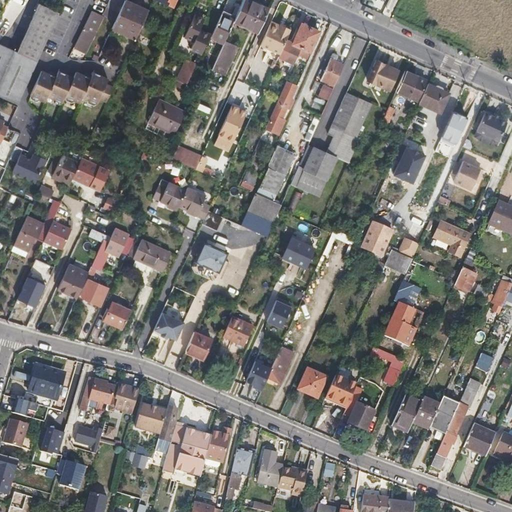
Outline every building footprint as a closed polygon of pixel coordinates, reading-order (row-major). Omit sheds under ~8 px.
[(65,0),(63,5),(76,11),(80,0),(65,0)] [(123,0),(110,0),(107,8),(119,13),(125,1),(123,0)] [(247,0),(243,0),(236,17),(234,22),(251,29),(261,7),(247,0)] [(115,21),(111,30),(135,41),(148,11),(125,1),(119,13),(115,21)] [(37,61),(38,61),(51,33),(57,20),(60,13),(39,4),(17,52),(0,44),(0,95),(17,103),(37,61)] [(269,10),(261,7),(251,29),(258,33),(269,10)] [(119,13),(107,8),(103,16),(115,21),(119,13)] [(91,11),(79,38),(88,42),(101,16),(91,11)] [(236,17),(224,11),(211,38),(224,44),(225,41),(234,22),(236,17)] [(194,16),(185,37),(195,42),(191,49),(202,54),(211,35),(200,30),(204,20),(194,16)] [(57,20),(51,33),(63,39),(69,25),(57,20)] [(272,22),(270,26),(280,31),(282,27),(272,22)] [(302,48),(311,28),(302,24),(296,37),(289,34),(283,49),(281,51),(280,54),(296,61),(298,56),(302,48)] [(262,43),(281,51),(283,49),(289,34),(291,31),(282,27),(280,31),(270,26),(262,43)] [(319,32),(311,28),(302,48),(310,52),(319,32)] [(224,44),(216,61),(226,66),(234,46),(225,41),(224,44)] [(376,58),(368,77),(390,87),(398,68),(376,58)] [(320,80),(334,86),(344,65),(330,59),(320,80)] [(196,65),(186,60),(174,85),(184,90),(196,65)] [(39,76),(33,73),(26,87),(33,90),(31,95),(31,96),(32,99),(37,101),(39,100),(40,99),(45,102),(48,96),(54,99),(53,100),(54,102),(59,104),(62,103),(62,102),(63,103),(65,97),(66,97),(66,100),(72,103),(74,102),(74,101),(80,103),(83,97),(88,100),(88,101),(89,103),(94,106),(96,105),(97,104),(108,80),(101,76),(102,74),(95,71),(94,73),(92,77),(85,73),(84,76),(76,72),(74,78),(66,75),(67,73),(60,69),(59,72),(57,75),(50,72),(49,74),(42,71),(39,76)] [(405,71),(396,91),(416,101),(426,81),(405,71)] [(297,86),(288,82),(267,129),(278,135),(285,120),(283,118),(297,86)] [(427,84),(419,103),(441,113),(449,94),(427,84)] [(333,89),(323,85),(319,95),(328,100),(333,89)] [(308,145),(299,166),(290,184),(319,197),(327,180),(337,157),(334,156),(344,133),(356,139),(371,104),(347,93),(328,134),(334,137),(327,153),(308,145)] [(452,95),(449,94),(441,113),(444,114),(452,95)] [(393,98),(383,120),(388,122),(394,109),(395,110),(399,101),(393,98)] [(159,100),(148,122),(175,135),(186,113),(159,100)] [(233,142),(246,114),(240,112),(241,109),(232,105),(218,135),(233,142)] [(498,118),(492,115),(484,112),(476,129),(498,139),(506,121),(498,118)] [(449,122),(428,167),(437,172),(441,164),(438,162),(449,139),(455,142),(463,122),(454,118),(451,123),(449,122)] [(0,142),(1,143),(9,126),(3,123),(4,121),(0,119),(0,142)] [(98,128),(94,136),(102,140),(106,132),(98,128)] [(476,129),(474,136),(496,145),(498,139),(476,129)] [(469,140),(466,139),(462,146),(470,150),(471,146),(469,140)] [(24,149),(16,146),(10,159),(17,163),(13,172),(36,183),(49,153),(37,147),(32,160),(21,155),(24,149)] [(178,146),(172,159),(196,170),(200,161),(202,157),(178,146)] [(279,146),(260,187),(276,194),(295,153),(279,146)] [(422,162),(397,151),(397,152),(391,165),(397,167),(391,181),(409,190),(422,162)] [(72,179),(96,190),(105,170),(81,159),(79,164),(61,156),(52,175),(70,183),(72,179)] [(206,164),(200,161),(196,170),(202,173),(206,164)] [(463,162),(454,182),(470,190),(480,170),(463,162)] [(241,187),(253,189),(257,173),(244,170),(241,187)] [(68,187),(70,183),(52,175),(51,179),(68,187)] [(160,185),(154,197),(169,204),(168,205),(178,210),(180,206),(187,191),(169,182),(167,188),(160,185)] [(38,193),(50,199),(53,192),(42,186),(38,193)] [(188,187),(187,191),(180,206),(188,210),(187,211),(204,219),(208,211),(210,206),(203,202),(205,196),(188,187)] [(274,222),(279,211),(281,205),(255,193),(248,211),(274,222)] [(438,202),(448,206),(450,200),(440,197),(438,202)] [(105,207),(116,212),(118,207),(120,203),(109,198),(105,207)] [(26,217),(14,245),(29,252),(35,238),(44,241),(53,222),(61,204),(55,201),(44,225),(26,217)] [(511,207),(499,202),(489,223),(511,233),(511,207)] [(204,219),(202,224),(217,230),(221,222),(235,228),(237,224),(223,217),(208,211),(204,219)] [(440,220),(433,236),(451,245),(448,251),(460,256),(469,234),(440,220)] [(53,222),(44,241),(63,250),(71,230),(53,222)] [(392,232),(372,223),(361,248),(381,257),(392,232)] [(111,244),(103,240),(91,267),(99,271),(107,252),(121,259),(132,236),(118,230),(111,244)] [(292,238),(283,258),(306,268),(315,248),(292,238)] [(399,253),(413,259),(419,246),(405,239),(399,253)] [(142,241),(134,258),(163,272),(171,254),(142,241)] [(204,242),(195,262),(219,273),(228,254),(204,242)] [(392,249),(385,265),(406,274),(412,261),(413,259),(399,253),(392,249)] [(471,251),(467,259),(471,261),(475,252),(471,251)] [(412,261),(406,274),(394,300),(400,303),(386,336),(408,346),(416,329),(408,325),(415,310),(412,308),(405,305),(413,286),(407,284),(417,263),(412,261)] [(57,289),(77,298),(89,272),(69,263),(57,289)] [(462,268),(456,281),(454,285),(469,291),(474,281),(468,278),(471,272),(462,268)] [(503,281),(505,282),(511,285),(511,283),(511,279),(505,276),(503,281)] [(80,296),(100,306),(105,297),(108,289),(88,279),(80,296)] [(26,280),(17,299),(36,307),(36,308),(46,286),(35,280),(33,284),(26,280)] [(493,310),(499,313),(505,300),(511,286),(511,285),(505,282),(493,310)] [(405,305),(412,308),(420,289),(413,286),(405,305)] [(478,288),(475,294),(487,300),(489,293),(478,288)] [(489,293),(487,300),(491,302),(496,290),(492,288),(489,293)] [(471,293),(463,309),(479,316),(487,300),(475,294),(471,293)] [(276,300),(267,321),(282,328),(291,307),(276,300)] [(105,321),(123,329),(131,312),(113,304),(105,321)] [(22,320),(28,322),(34,308),(27,305),(22,320)] [(184,323),(162,312),(154,330),(162,333),(161,334),(169,337),(169,336),(177,340),(184,323)] [(232,316),(223,336),(243,345),(252,326),(232,316)] [(194,332),(185,352),(203,360),(212,340),(194,332)] [(281,346),(268,377),(281,383),(285,373),(281,371),(286,360),(290,362),(295,352),(281,346)] [(394,386),(401,370),(405,361),(374,347),(370,354),(379,358),(380,356),(393,362),(384,382),(394,386)] [(281,371),(285,373),(290,362),(286,360),(281,371)] [(36,365),(28,391),(56,400),(65,373),(36,365)] [(307,369),(298,389),(317,398),(326,377),(307,369)] [(335,375),(326,395),(348,405),(352,395),(356,385),(335,375)] [(110,406),(115,387),(104,383),(104,382),(88,377),(81,397),(83,398),(80,410),(86,412),(87,409),(90,400),(96,402),(93,411),(99,412),(102,403),(110,406)] [(459,403),(469,408),(480,383),(470,379),(459,403)] [(139,390),(117,384),(115,387),(110,406),(109,410),(113,411),(113,409),(132,415),(139,390)] [(480,409),(489,412),(495,395),(487,392),(480,409)] [(348,405),(344,413),(351,416),(348,422),(366,430),(375,410),(357,402),(359,399),(352,395),(348,405)] [(405,395),(393,422),(409,430),(412,422),(421,402),(405,395)] [(440,405),(432,423),(447,430),(459,403),(444,396),(440,405)] [(412,422),(429,430),(432,423),(440,405),(424,397),(421,402),(412,422)] [(17,398),(13,413),(26,416),(28,409),(36,411),(39,404),(17,398)] [(90,400),(87,409),(93,411),(96,402),(90,400)] [(437,454),(432,466),(441,470),(447,458),(469,408),(459,403),(447,430),(449,431),(438,454),(437,454)] [(164,420),(167,411),(143,404),(136,428),(160,435),(160,432),(164,420)] [(175,407),(168,406),(167,411),(164,420),(160,432),(160,435),(159,437),(172,440),(177,421),(180,410),(175,409),(175,407)] [(28,424),(10,418),(4,442),(22,447),(28,424)] [(48,419),(46,428),(65,433),(66,429),(67,425),(48,419)] [(185,424),(177,421),(172,440),(168,454),(163,471),(171,473),(185,424)] [(189,421),(186,421),(185,424),(171,473),(174,474),(187,428),(189,421)] [(474,424),(464,447),(486,456),(495,434),(474,424)] [(91,451),(96,453),(99,444),(99,442),(103,430),(95,427),(94,430),(80,426),(75,441),(93,446),(91,451)] [(46,428),(39,450),(62,457),(63,454),(59,453),(65,433),(46,428)] [(197,431),(187,428),(174,474),(180,476),(186,452),(205,457),(210,435),(200,432),(199,436),(196,435),(197,431)] [(220,434),(211,431),(210,435),(205,457),(204,459),(219,463),(222,463),(230,430),(222,428),(220,434)] [(511,436),(503,432),(494,454),(505,459),(506,457),(511,459),(511,460),(511,461),(511,460),(511,436)] [(172,440),(159,437),(155,450),(168,454),(172,440)] [(265,450),(262,461),(257,482),(278,487),(282,468),(283,466),(275,464),(278,453),(265,450)] [(131,451),(127,464),(145,469),(149,457),(131,451)] [(186,452),(180,476),(184,476),(185,472),(186,472),(200,476),(203,463),(204,459),(205,457),(186,452)] [(245,460),(235,457),(227,487),(237,490),(241,474),(245,460)] [(219,463),(204,459),(203,463),(205,465),(216,468),(218,467),(219,463)] [(61,460),(56,474),(62,476),(60,484),(79,490),(86,466),(67,460),(67,461),(61,460)] [(245,460),(241,474),(250,476),(253,462),(245,460)] [(334,464),(326,463),(323,475),(331,477),(334,464)] [(0,467),(0,491),(7,493),(13,471),(0,467)] [(278,487),(278,489),(291,493),(290,497),(299,499),(305,472),(297,470),(297,472),(291,470),(282,468),(278,487)] [(223,500),(227,487),(219,485),(216,498),(223,500)] [(140,501),(115,494),(113,501),(126,505),(138,508),(139,504),(140,501)] [(89,495),(83,511),(101,511),(106,500),(89,495)] [(386,511),(388,500),(388,499),(363,495),(361,511),(386,511)] [(414,511),(415,504),(388,500),(386,511),(414,511)] [(252,508),(271,511),(272,506),(253,501),(252,508)] [(314,511),(316,503),(303,501),(300,511),(314,511)]
